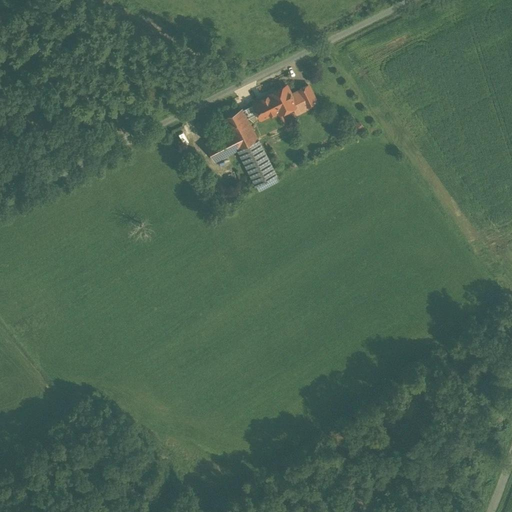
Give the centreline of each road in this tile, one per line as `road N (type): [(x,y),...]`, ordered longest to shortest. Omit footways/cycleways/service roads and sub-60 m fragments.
road 1 (unclassified): [(0,206),(412,0)]
road 2 (track): [(130,141),(0,63)]
